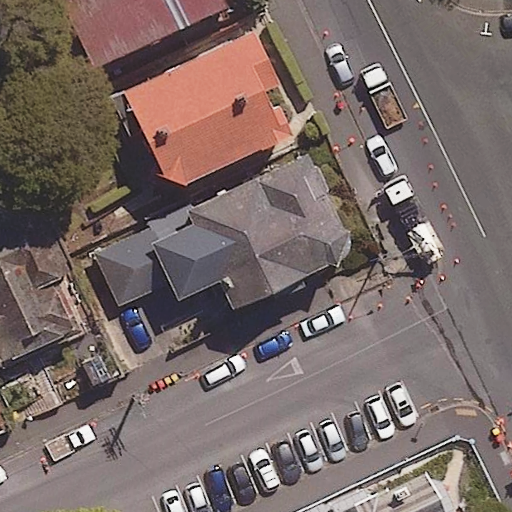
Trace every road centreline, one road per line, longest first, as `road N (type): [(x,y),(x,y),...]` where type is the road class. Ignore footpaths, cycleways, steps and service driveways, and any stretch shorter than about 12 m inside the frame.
road 1 (residential): [(505,283),(38,511)]
road 2 (tertiary): [(505,283),(370,0)]
